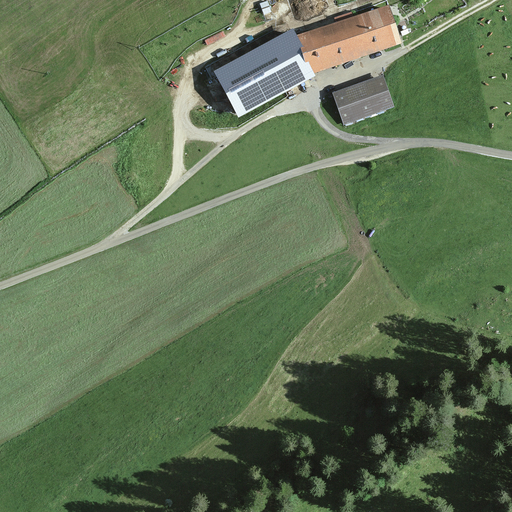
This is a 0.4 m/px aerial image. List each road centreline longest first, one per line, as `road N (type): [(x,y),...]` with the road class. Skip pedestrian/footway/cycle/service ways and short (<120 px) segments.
road 1 (unclassified): [(511,155),(419,142),(350,156),(0,284)]
road 2 (track): [(291,21),(233,39),(197,63),(185,90),(175,188)]
